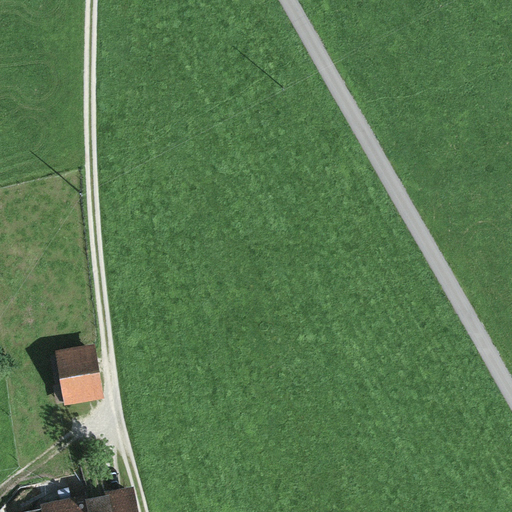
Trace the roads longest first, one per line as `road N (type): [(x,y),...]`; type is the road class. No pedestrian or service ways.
road 1 (track): [(93,0),(111,371),(142,511)]
road 2 (residential): [(288,0),(511,390)]
